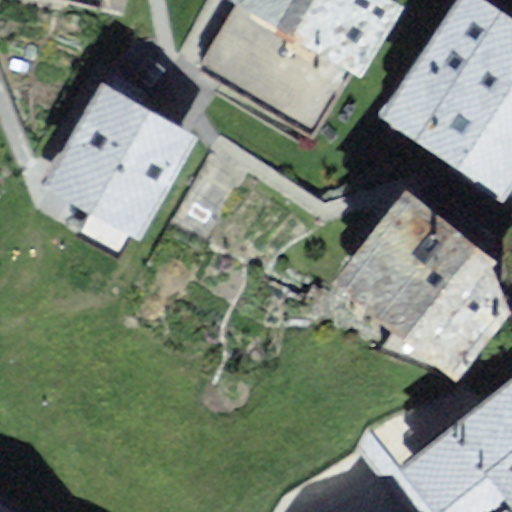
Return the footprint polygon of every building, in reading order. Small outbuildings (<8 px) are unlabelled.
[(240,0),(208,53),(305,112),(373,0),(240,0)] [(511,21),(481,0),(456,0),(380,115),(498,193),(511,174),(511,21)] [(88,74),(28,179),(125,234),(185,129),(88,74)] [(492,253),(406,191),(325,291),(392,332),(384,346),(449,372),(459,381),(511,314),(492,253)] [(511,511),(511,379),(410,463),(451,511),(511,511)]
